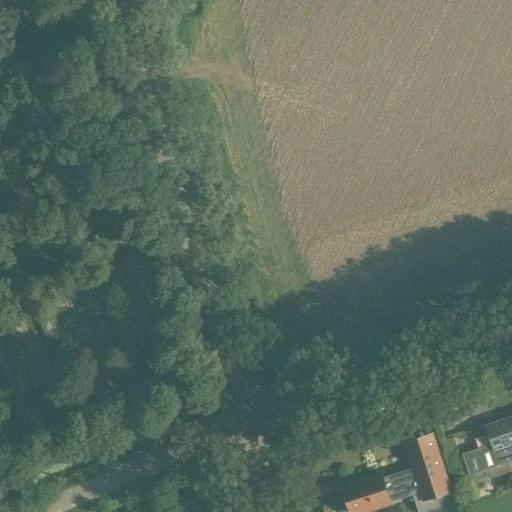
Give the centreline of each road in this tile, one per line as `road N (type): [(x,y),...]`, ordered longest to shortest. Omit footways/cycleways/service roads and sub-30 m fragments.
road 1 (unclassified): [(245,427),(111,0)]
road 2 (unclassified): [(245,427),(511,327)]
road 3 (unclassified): [(46,511),(245,427)]
